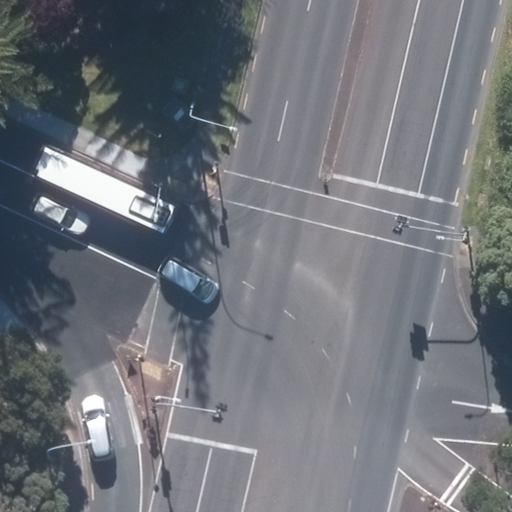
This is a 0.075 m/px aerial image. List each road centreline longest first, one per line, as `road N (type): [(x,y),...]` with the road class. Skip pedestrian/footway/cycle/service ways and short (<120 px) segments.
road 1 (primary): [(448,0),(372,359)]
road 2 (primary): [(255,293),(315,0)]
road 3 (primary): [(140,511),(84,358),(0,253)]
road 4 (secondary): [(255,293),(182,256),(0,188)]
road 5 (primary): [(200,511),(255,293)]
road 6 (primary): [(372,359),(340,511)]
road 7 (secondary): [(372,359),(255,293)]
